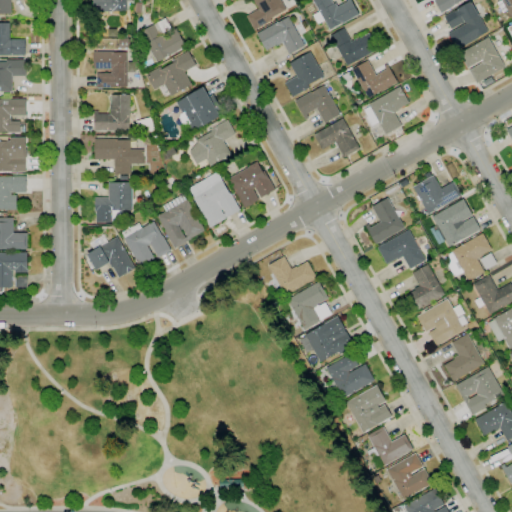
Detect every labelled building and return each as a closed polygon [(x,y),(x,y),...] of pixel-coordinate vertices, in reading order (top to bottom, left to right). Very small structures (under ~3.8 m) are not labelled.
[(11,0),(11,14),(0,14),(0,0),(11,0)] [(114,12),(93,12),(93,0),(134,0),(134,2),(126,2),(126,11),(114,11),(114,12)] [(254,30),(246,16),(259,8),(253,0),(281,0),(286,8),(269,18),(271,20),(254,30)] [(330,30),(324,20),(317,24),(312,15),(319,11),(313,0),(330,0),(333,4),(335,3),(337,6),(347,1),(346,0),(351,0),(359,14),(343,23),(342,22),(330,30)] [(465,0),(441,14),(433,1),(430,2),(428,0),(465,0)] [(511,18),(507,10),(502,13),(496,3),(501,0),(511,0),(511,18)] [(456,50),(447,33),(466,23),(465,22),(451,30),(444,16),(471,1),(488,31),(477,37),(478,38),(456,50)] [(289,55),(282,43),(277,46),(276,45),(266,50),(256,34),(278,21),(279,22),(288,17),(305,46),(289,55)] [(157,62),(146,45),(149,43),(142,31),(154,24),(165,18),(171,29),(162,34),(164,39),(177,32),(186,47),(171,55),(170,54),(157,62)] [(23,57),(17,57),(17,56),(0,56),(0,23),(10,23),(10,40),(25,39),(25,55),(23,55),(23,57)] [(347,65),(337,47),(336,47),(330,36),(344,28),(351,40),(350,40),(351,41),(369,31),(379,48),(357,60),(347,65)] [(476,83),(469,70),(482,62),(481,60),(467,68),(459,53),(488,37),(505,67),(476,83)] [(130,48),(119,48),(119,39),(130,39),(130,48)] [(110,88),(96,88),(96,74),(111,73),(111,72),(111,69),(94,69),(93,51),(113,51),(113,52),(127,52),(127,87),(110,87),(110,88)] [(170,96),(164,84),(154,90),(146,74),(160,66),(162,69),(173,63),(171,60),(188,51),(196,65),(184,72),(191,84),(170,96)] [(292,97),(285,83),(297,76),(290,63),(310,52),(324,75),(308,84),(309,87),(292,97)] [(12,92),(0,92),(0,62),(6,62),(6,60),(26,60),(26,76),(12,76),(12,92)] [(368,99),(351,69),(367,60),(376,75),(386,69),(384,66),(387,64),(398,82),(380,92),(368,99)] [(324,123),(316,108),(306,114),(308,118),(305,119),(295,101),(312,91),(312,92),(324,85),(340,114),(324,123)] [(193,132),(188,124),(187,125),(182,124),(179,119),(180,114),(182,113),(176,102),(203,86),(210,97),(214,95),(225,113),(206,124),(193,132)] [(385,134),(378,121),(371,126),(362,110),(370,106),(368,104),(400,86),(409,103),(399,109),(399,110),(394,113),(401,125),(385,134)] [(130,131),(94,131),(94,111),(98,111),(98,114),(109,114),(109,105),(110,104),(110,94),(129,94),(130,131)] [(20,133),(7,133),(7,132),(0,132),(0,99),(26,99),(26,115),(10,115),(10,118),(12,118),(12,121),(20,121),(21,127),(25,126),(25,131),(20,131),(20,133)] [(140,136),(136,121),(150,117),(154,132),(140,136)] [(344,157),(335,142),(322,150),(314,135),(343,118),(359,148),(344,157)] [(210,166),(206,159),(197,164),(190,152),(197,143),(195,140),(202,137),(199,131),(205,128),(208,133),(211,131),(210,130),(227,120),(236,134),(224,141),(231,154),(210,166)] [(392,141),(389,137),(400,130),(402,134),(392,141)] [(26,172),(6,172),(6,171),(0,171),(0,141),(10,141),(10,138),(26,137),(26,158),(25,158),(26,172)] [(130,174),(114,174),(114,159),(94,159),(94,139),(117,139),(117,140),(130,140),(130,142),(137,142),(137,149),(144,149),(144,163),(130,163),(130,174)] [(244,207),(228,179),(249,167),(249,166),(256,162),(257,163),(257,162),(263,173),(265,172),(275,190),(261,198),(255,187),(253,189),(259,199),(244,207)] [(210,227),(193,196),(189,189),(218,173),(222,179),(240,210),(227,217),(221,207),(220,208),(226,218),(210,227)] [(428,214),(420,200),(419,201),(416,196),(417,195),(413,187),(433,175),(440,189),(453,181),(461,195),(428,214)] [(17,210),(6,210),(6,209),(0,209),(0,176),(26,176),(26,193),(10,193),(10,195),(16,195),(16,200),(18,200),(18,206),(17,206),(17,210)] [(113,222),(96,223),(96,213),(94,213),(94,197),(108,197),(108,182),(132,182),(132,211),(119,211),(119,221),(113,221),(113,222)] [(175,249),(164,230),(165,230),(157,216),(166,211),(163,206),(183,194),(186,200),(187,199),(205,230),(190,239),(191,240),(175,249)] [(376,244),(365,226),(369,223),(371,227),(380,222),(371,207),(387,197),(404,227),(376,244)] [(449,247),(444,239),(438,242),(430,229),(436,225),(431,216),(463,199),(472,215),(462,221),(463,223),(473,217),(480,229),(449,247)] [(27,249),(0,249),(0,217),(13,217),(13,233),(27,233),(27,249)] [(141,267),(138,261),(136,263),(134,259),(135,258),(134,256),(133,257),(130,253),(132,252),(124,238),(125,238),(122,233),(139,222),(142,228),(153,221),(171,250),(158,258),(150,244),(147,246),(155,259),(141,267)] [(410,269),(403,257),(398,259),(397,258),(386,264),(377,248),(408,230),(425,260),(410,269)] [(470,282),(469,281),(468,281),(462,272),(456,276),(453,275),(448,267),(450,263),(448,254),(452,253),(451,251),(454,249),(453,247),(459,243),(460,245),(482,233),(484,236),(485,236),(487,240),(491,249),(481,255),(482,257),(477,259),(484,272),(474,277),(475,279),(470,282)] [(119,278),(113,267),(111,268),(109,263),(96,270),(96,268),(91,271),(83,258),(88,255),(87,254),(117,237),(135,268),(119,278)] [(12,288),(0,288),(0,253),(7,253),(7,250),(15,250),(15,253),(27,253),(27,269),(28,269),(28,272),(27,272),(27,287),(15,287),(15,270),(12,270),(12,288)] [(486,270),(479,259),(490,253),(497,263),(486,270)] [(285,296),(268,265),(284,256),(291,269),(296,266),(296,268),(307,262),(316,278),(285,296)] [(414,312),(405,295),(415,290),(414,288),(419,286),(412,273),(428,264),(445,294),(414,312)] [(472,284),(488,275),(497,290),(511,283),(511,284),(511,301),(490,314),(472,284)] [(304,330),(300,321),(298,322),(297,319),(298,318),(298,317),(293,320),(289,312),(293,309),(287,300),(319,282),(328,298),(324,301),(331,314),(320,320),(320,321),(310,326),(310,327),(306,330),(306,329),(304,330)] [(436,346),(428,333),(436,329),(435,327),(426,332),(417,316),(422,313),(420,311),(423,309),(424,312),(447,299),(453,308),(459,304),(464,313),(458,317),(465,329),(436,346)] [(511,347),(510,349),(504,338),(498,341),(488,323),(493,320),(492,319),(511,307),(511,347)] [(320,362),(313,350),(307,353),(299,339),(305,336),(324,324),(338,316),(345,328),(344,328),(347,334),(347,333),(355,345),(340,354),(339,351),(320,362)] [(453,381),(444,365),(455,359),(454,358),(458,355),(451,342),(467,333),(484,363),(453,381)] [(343,399),(338,390),(331,394),(325,384),(332,380),(326,368),(351,353),(358,365),(348,371),(349,373),(365,364),(374,380),(343,399)] [(472,415),(455,385),(488,366),(504,393),(485,404),(486,407),(472,415)] [(363,433),(356,420),(350,423),(346,415),(351,412),(345,402),(377,385),(386,401),(378,406),(379,407),(385,404),(391,416),(363,433)] [(511,438),(507,441),(499,427),(484,436),(475,419),(506,402),(511,412),(511,438)] [(384,465),(379,456),(372,460),(367,451),(374,448),(367,435),(383,426),(391,442),(405,434),(413,449),(384,465)] [(511,483),(511,484),(500,466),(504,464),(506,467),(511,464),(511,455),(507,447),(511,444),(511,483)] [(403,500),(386,469),(415,453),(423,466),(411,473),(412,475),(424,468),(433,484),(403,500)] [(407,511),(404,506),(435,488),(445,505),(435,510),(435,511),(445,505),(448,511),(407,511)]
